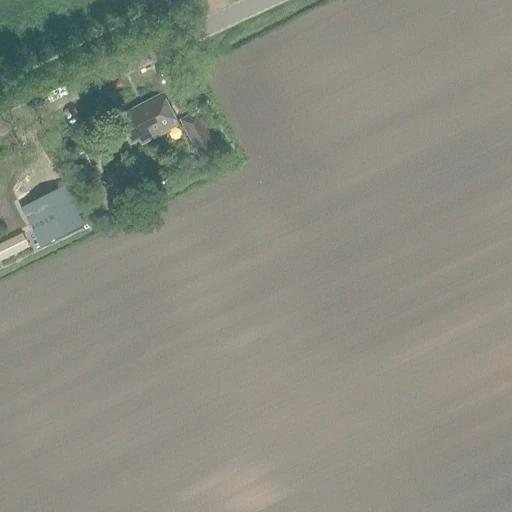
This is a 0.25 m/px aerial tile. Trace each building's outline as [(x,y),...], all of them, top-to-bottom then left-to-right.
[(122,127),(125,133),(123,134),(125,138),(127,136),(130,142),(139,138),(141,142),(177,124),(163,97),(127,116),(131,123),(122,127)] [(181,121),(203,164),(219,155),(197,112),(181,121)] [(84,165),(89,163),(85,154),(80,157),(84,165)] [(102,216),(114,210),(99,178),(86,184),(102,216)] [(68,185),(21,209),(41,248),(88,224),(68,185)] [(23,235),(0,246),(0,259),(1,262),(30,247),(23,235)]
